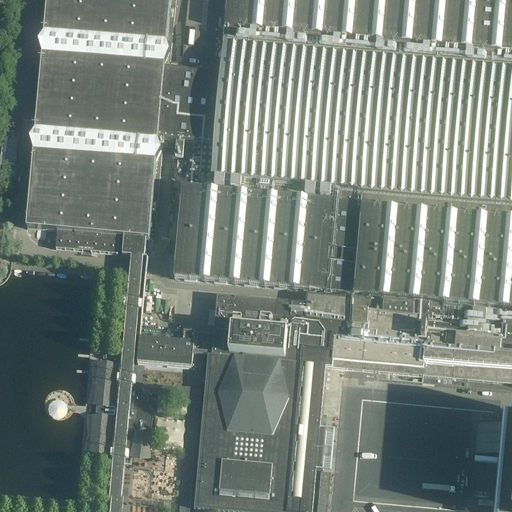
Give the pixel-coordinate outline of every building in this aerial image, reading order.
[(308,298),(308,306),(511,324),(511,0),(229,0),(227,29),(226,28),(224,43),(226,43),(223,75),(198,72),(199,69),(190,69),(190,72),(165,70),(166,64),(176,52),(168,40),(171,0),(48,0),(46,29),(36,40),(43,53),(37,127),(27,138),(35,151),(27,230),(57,233),(56,251),(118,256),(120,239),(124,239),(123,257),(132,258),(144,259),(146,241),(150,242),(151,229),(152,229),(152,225),(151,225),(157,162),(167,150),(159,137),(159,135),(178,137),(176,153),(184,154),(185,138),(195,139),(190,189),(184,188),(175,280),(184,281),(184,282),(197,283),(197,282),(214,284),(214,285),(227,286),(227,285),(244,286),(244,288),(257,289),(257,288),(274,289),(274,290),(288,291),(288,290),(304,292),(304,293),(317,294),(318,293),(351,296),(351,302),(308,298)] [(120,511),(122,504),(122,503),(125,468),(125,466),(125,465),(126,461),(129,461),(129,453),(126,453),(144,259),(132,258),(114,452),(112,452),(111,460),(114,460),(110,502),(110,503),(108,511),(120,511)] [(324,391),(326,369),(331,369),(333,370),(336,370),(341,370),(346,371),(377,373),(393,375),(422,377),(423,377),(427,378),(503,385),(510,385),(511,385),(511,324),(308,306),(218,298),(214,337),(195,336),(193,369),(191,385),(201,386),(201,382),(208,383),(195,504),(195,511),(199,511),(312,511),(316,471),(322,472),(323,472),(323,471),(321,471),(322,467),(323,459),(323,455),(324,455),(325,454),(326,453),(326,452),(327,452),(327,451),(327,450),(326,450),(326,449),(325,448),(324,448),(324,447),(324,442),(325,431),(326,431),(326,430),(320,430),(321,423),(321,421),(321,419),(322,414),(322,408),(323,397),(324,391)] [(193,369),(195,336),(195,335),(184,334),(184,339),(184,344),(139,339),(137,364),(193,369)] [(96,407),(96,406),(94,406),(98,366),(117,368),(116,376),(119,376),(120,367),(107,364),(92,365),(93,386),(88,405),(96,407)] [(152,430),(155,399),(135,397),(132,397),(132,389),(133,387),(125,387),(119,386),(120,376),(119,376),(116,376),(117,368),(98,366),(94,406),(96,406),(96,407),(96,417),(95,417),(93,417),(90,454),(109,456),(109,449),(111,449),(132,451),(134,451),(133,458),(148,459),(150,437),(151,437),(152,430)] [(317,511),(189,511),(201,386),(191,385),(191,389),(143,385),(142,395),(190,399),(179,511),(327,511),(331,474),(322,473),(321,473),(317,511)] [(511,511),(511,416),(504,416),(501,441),(495,507),(495,509),(494,511),(511,511)] [(111,449),(109,449),(109,456),(90,454),(93,417),(95,417),(96,417),(87,417),(88,437),(84,453),(99,458),(110,457),(111,449)] [(133,458),(134,451),(132,451),(131,459),(140,462),(151,460),(150,437),(148,459),(133,458)]
